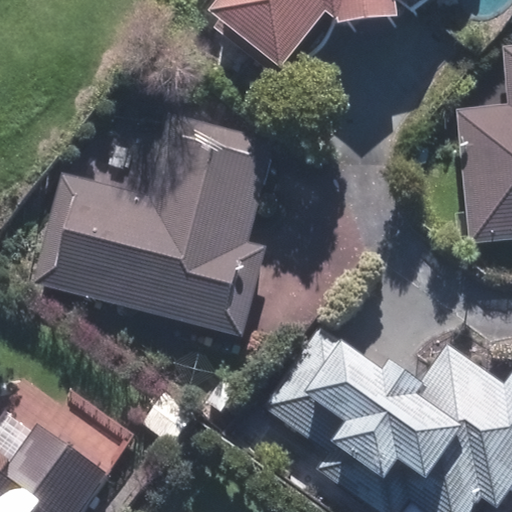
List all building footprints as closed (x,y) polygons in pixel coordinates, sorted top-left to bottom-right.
[(430,0),(234,0),(218,22),(289,74),(326,25),(346,40),(356,26),(391,52),(430,0)] [(455,118),(466,246),(511,242),(511,48),(498,50),(504,114),(455,118)] [(73,167),(37,282),(238,344),(277,219),(221,202),(240,141),(173,120),(151,192),(73,167)] [(312,318),(251,407),(307,445),(325,418),(349,434),(333,459),(387,495),(401,475),(436,499),(477,438),(511,461),(511,385),(451,344),(420,391),(312,318)] [(0,476),(0,511),(87,511),(115,478),(47,426),(5,480),(0,476)]
